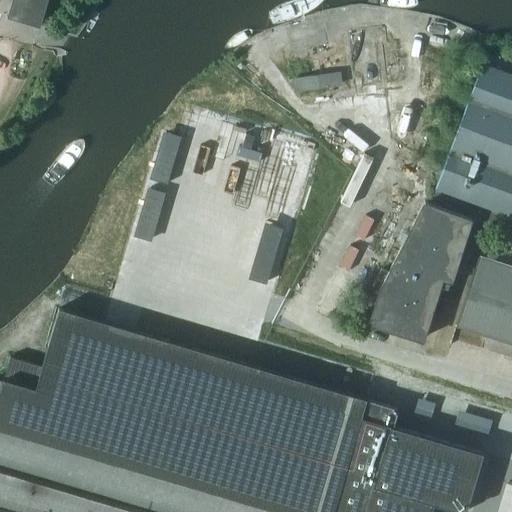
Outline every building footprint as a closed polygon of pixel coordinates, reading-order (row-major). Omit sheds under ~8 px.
[(10,0),(6,16),(8,17),(39,26),(46,0),(10,0)] [(419,62),(404,106),(422,112),(436,68),(419,62)] [(511,76),(481,65),(430,204),(470,218),(511,232),(511,76)] [(450,286),(462,251),(460,250),(470,218),(430,204),(429,204),(423,202),(388,271),(379,289),(377,291),(367,323),(421,340),(434,299),(437,300),(443,283),(450,286)] [(511,266),(508,265),(478,256),(456,327),(511,344),(511,266)] [(463,511),(481,451),(392,424),(396,408),(58,308),(41,366),(10,356),(2,382),(0,381),(0,511),(427,511),(430,501),(463,511)]
